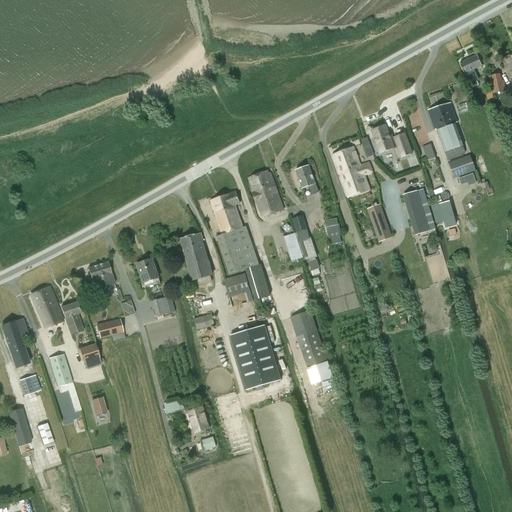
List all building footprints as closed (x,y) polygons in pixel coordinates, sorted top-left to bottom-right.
[(474,70),(482,66),(478,56),(460,64),(466,77),(469,84),(478,79),(474,70)] [(491,76),(494,92),(506,90),(504,81),(501,81),(500,74),(491,76)] [(448,161),(464,155),(464,154),(465,153),(463,147),(464,147),(455,123),(458,122),(451,103),(428,111),(435,131),(437,130),(445,154),(446,154),(448,161)] [(386,125),(372,131),(374,138),(372,139),(375,147),(377,146),(380,154),(394,149),(394,148),(398,146),(402,158),(412,154),(405,134),(394,137),(395,138),(391,140),(386,125)] [(367,138),(362,140),(365,148),(370,146),(367,138)] [(427,162),(436,158),(431,145),(423,147),(427,162)] [(354,147),(332,155),(341,177),(357,171),(358,173),(363,171),(364,176),(372,173),(369,163),(361,166),(354,147)] [(462,158),(449,163),(454,179),(455,179),(475,171),(470,155),(462,158)] [(309,166),(295,171),(302,189),(309,187),(312,195),(319,192),(316,184),(309,166)] [(357,171),(341,177),(348,198),(370,190),(364,176),(363,171),(358,173),(357,171)] [(261,219),(283,211),(269,174),(267,174),(266,172),(247,179),(251,187),(249,188),(261,219)] [(473,173),(459,178),(461,184),(467,182),(468,186),(476,182),(473,173)] [(417,191),(405,195),(414,223),(418,236),(430,231),(426,220),(431,218),(422,190),(417,191)] [(230,193),(211,201),(218,223),(222,235),(217,237),(229,275),(246,270),(259,266),(247,226),(243,227),(239,215),(236,205),(240,204),(236,191),(230,193)] [(367,210),(379,242),(390,238),(379,206),(367,210)] [(303,216),(292,219),(297,233),(307,230),(303,216)] [(337,219),(336,219),(325,221),(328,237),(329,242),(341,240),(340,235),(337,219)] [(192,281),(213,275),(201,233),(180,239),(192,281)] [(295,233),(284,237),(291,262),(303,258),(295,233)] [(311,238),(309,238),(300,241),(311,271),(319,269),(316,257),(317,257),(311,238)] [(153,259),(137,264),(141,276),(142,276),(144,283),(159,278),(153,259)] [(95,290),(115,284),(108,263),(88,269),(91,281),(92,280),(95,290)] [(224,280),(229,298),(250,291),(245,274),(224,280)] [(44,328),(63,321),(53,298),(49,287),(30,295),(38,313),(44,328)] [(164,298),(152,301),(156,317),(171,314),(175,312),(169,289),(162,291),(164,298)] [(61,308),(65,319),(71,336),(83,331),(78,314),(81,313),(77,302),(61,308)] [(333,376),(317,331),(311,311),(290,318),(312,383),(333,376)] [(197,330),(215,326),(212,314),(194,319),(197,330)] [(20,337),(28,334),(23,319),(1,327),(15,369),(29,364),(20,337)] [(125,339),(120,320),(97,326),(100,339),(112,336),(113,342),(125,339)] [(281,380),(265,325),(231,335),(246,390),(281,380)] [(86,369),(101,364),(100,358),(95,345),(79,349),(83,364),(86,369)] [(73,383),(72,383),(64,354),(49,359),(57,387),(59,387),(62,393),(68,391),(75,413),(82,410),(73,383)] [(20,381),(24,396),(26,396),(34,393),(29,378),(20,381)] [(98,414),(107,412),(104,399),(94,402),(98,414)] [(195,433),(208,429),(202,408),(189,413),(195,433)] [(21,410),(8,414),(19,449),(32,445),(21,410)] [(47,424),(37,427),(44,446),(54,443),(52,438),(47,424)] [(204,450),(216,448),(213,437),(201,441),(204,450)]
